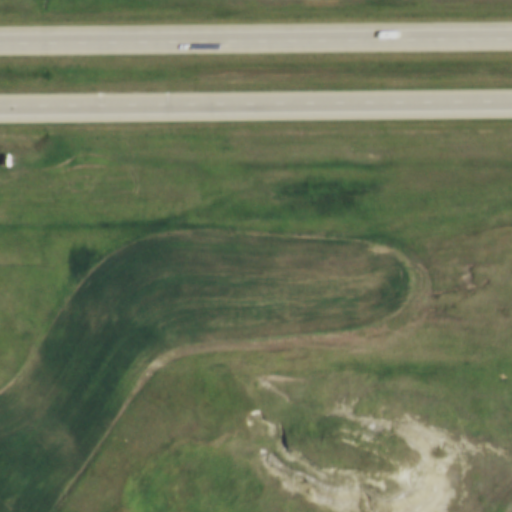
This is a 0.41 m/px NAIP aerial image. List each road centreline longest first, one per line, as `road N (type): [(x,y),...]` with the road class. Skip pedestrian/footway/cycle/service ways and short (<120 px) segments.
road 1 (motorway): [(0,107),(511,102)]
road 2 (motorway): [(511,32),(0,35)]
